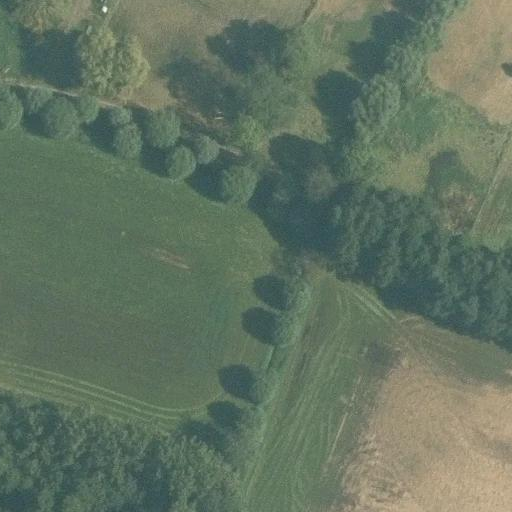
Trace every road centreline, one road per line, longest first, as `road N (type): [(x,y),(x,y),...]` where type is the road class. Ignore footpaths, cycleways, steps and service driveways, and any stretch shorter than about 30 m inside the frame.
road 1 (track): [(0,94),(120,121),(338,208)]
road 2 (track): [(236,511),(328,237)]
road 3 (track): [(338,208),(511,284)]
